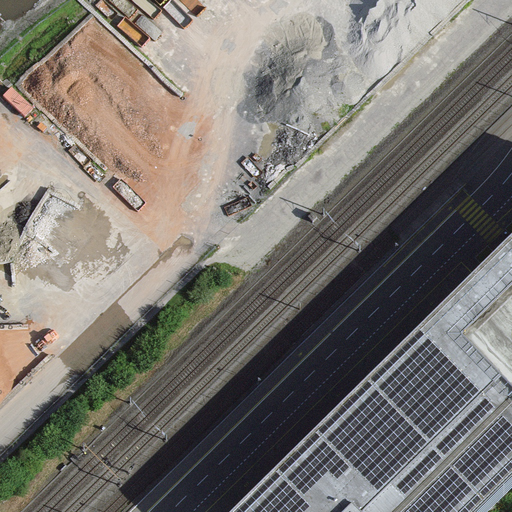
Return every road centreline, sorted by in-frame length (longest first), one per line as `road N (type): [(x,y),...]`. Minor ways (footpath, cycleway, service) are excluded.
road 1 (track): [(511,0),(290,221),(242,231),(208,223)]
road 2 (residential): [(0,428),(208,223)]
